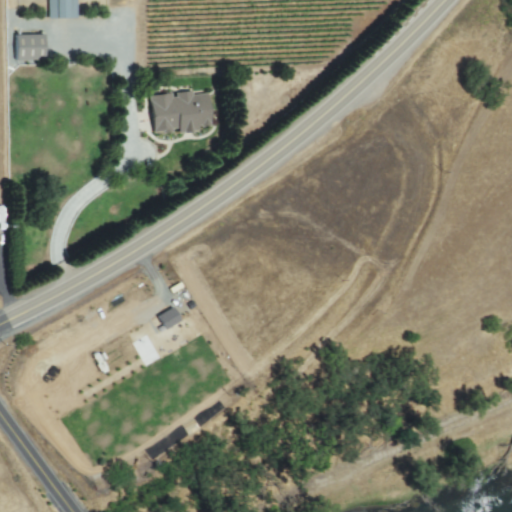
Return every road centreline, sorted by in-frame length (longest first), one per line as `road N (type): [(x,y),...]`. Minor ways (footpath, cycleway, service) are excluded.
road 1 (secondary): [(0,326),(199,212),(331,112),(448,0)]
road 2 (residential): [(73,511),(0,411)]
